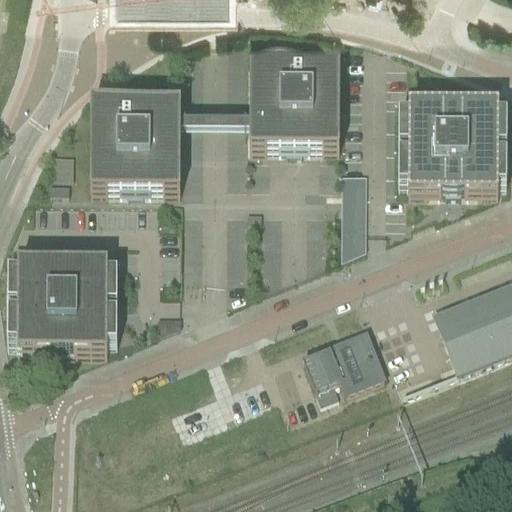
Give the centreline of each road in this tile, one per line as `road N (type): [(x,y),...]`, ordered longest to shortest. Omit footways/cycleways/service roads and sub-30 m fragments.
road 1 (unclassified): [(0,439),(511,230)]
road 2 (unclassified): [(428,43),(311,20),(76,18)]
road 3 (unclassified): [(0,194),(60,86),(76,18)]
